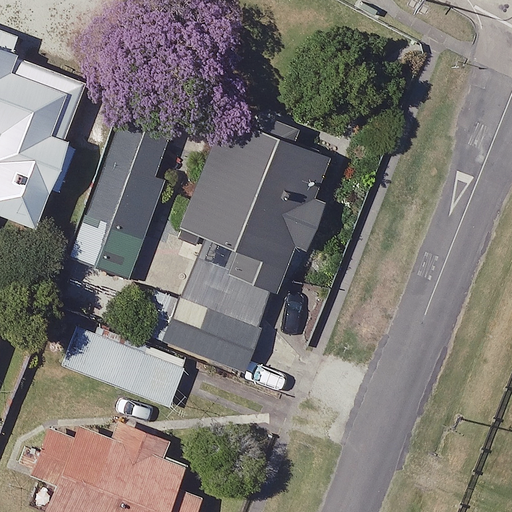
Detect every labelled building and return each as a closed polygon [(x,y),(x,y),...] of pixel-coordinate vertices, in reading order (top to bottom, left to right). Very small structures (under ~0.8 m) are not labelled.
[(11,29),(0,24),(0,205),(28,216),(43,178),(53,182),(70,141),(56,135),(79,76),(4,46),(11,29)] [(223,101),(174,214),(238,242),(229,263),(272,281),(292,234),(299,236),(336,150),(223,101)] [(151,168),(165,131),(120,114),(66,253),(122,275),(162,172),(151,168)] [(268,289),(213,269),(202,301),(167,288),(151,331),(241,364),(268,289)] [(184,356),(75,314),(58,358),(167,401),(184,356)] [(164,431),(109,410),(101,432),(45,410),(24,464),(52,475),(38,510),(42,511),(187,511),(197,489),(172,479),(180,458),(157,449),(164,431)]
